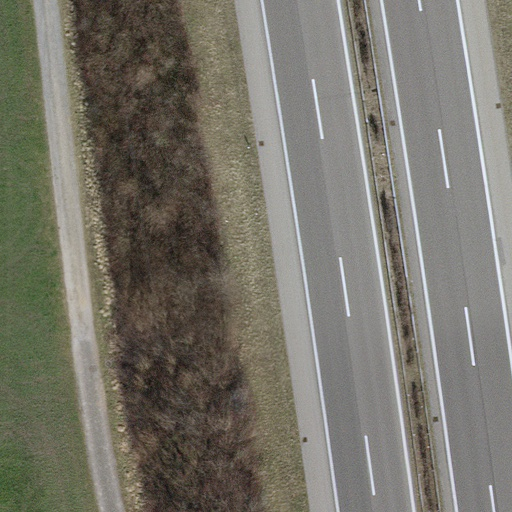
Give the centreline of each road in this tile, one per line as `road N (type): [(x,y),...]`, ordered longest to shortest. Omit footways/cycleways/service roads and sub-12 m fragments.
road 1 (motorway): [(300,0),(376,511)]
road 2 (motorway): [(494,511),(420,0)]
road 3 (track): [(48,0),(83,342),(112,511)]
